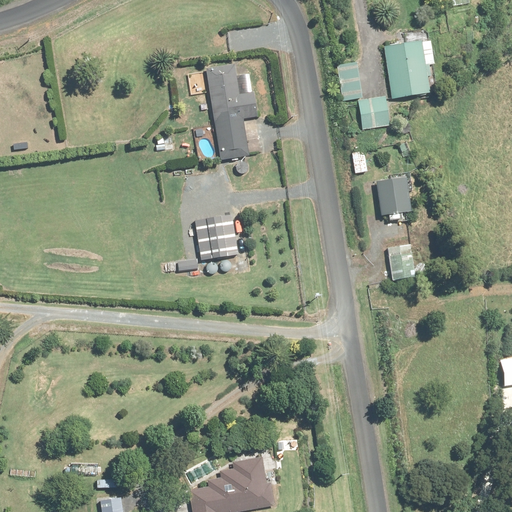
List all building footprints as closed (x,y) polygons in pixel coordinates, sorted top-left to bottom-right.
[(466,5),(465,0),(449,0),(451,8),(466,5)] [(429,51),(428,41),(381,47),(389,103),(436,97),(431,65),(430,57),(429,51)] [(355,63),(335,66),(341,102),(361,99),(355,63)] [(238,95),(234,67),(205,70),(217,161),(247,157),(242,121),(255,119),(251,93),(238,95)] [(383,98),(357,101),(361,131),(387,128),(383,98)] [(171,140),(155,140),(155,151),(171,151),(171,140)] [(354,153),(350,154),(352,175),(365,174),(362,148),(354,149),(354,153)] [(246,162),(244,161),(242,160),(241,160),(239,160),(238,161),(237,161),(235,162),(234,163),(233,165),(233,166),(232,167),(232,169),(232,170),(233,172),(233,173),(234,174),(235,175),(236,176),(238,177),(239,178),(240,178),(242,178),(243,177),(245,177),(246,176),(247,175),(248,174),(249,173),(249,171),(250,170),(250,168),(249,167),(249,165),(248,164),(247,163),(246,162)] [(396,214),(408,213),(405,180),(373,184),(377,217),(387,215),(388,223),(397,222),(396,214)] [(232,216),(192,222),(198,261),(237,255),(232,216)] [(386,249),(389,282),(425,278),(424,265),(413,266),(411,247),(386,249)] [(177,261),(177,270),(197,270),(197,261),(177,261)] [(220,270),(220,268),(220,267),(219,266),(218,264),(218,263),(217,262),(215,262),(214,261),(213,261),(211,261),(210,261),(209,262),(207,262),(206,263),(205,264),(205,265),(204,267),(204,268),(204,269),(204,271),(204,272),(205,273),(206,274),(207,275),(208,276),(209,277),(211,277),(212,277),(213,277),(215,276),(216,276),(217,275),(218,274),(219,273),(219,271),(220,270)] [(511,357),(498,360),(502,385),(511,383),(511,357)] [(235,511),(272,505),(267,483),(264,484),(259,457),(230,462),(231,469),(218,471),(219,478),(206,480),(208,487),(187,491),(190,511),(235,511)]
